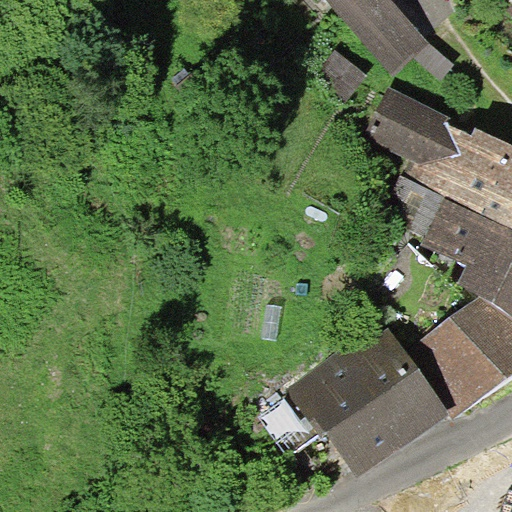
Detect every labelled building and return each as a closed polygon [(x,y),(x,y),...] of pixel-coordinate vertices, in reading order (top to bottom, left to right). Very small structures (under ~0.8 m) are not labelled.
[(327,0),(393,77),(414,57),(429,41),(392,0),(327,0)] [(456,66),(429,41),(414,57),(441,81),(456,66)] [(336,50),(314,80),(346,103),(367,73),(336,50)] [(410,159),(401,178),(511,231),(511,146),(473,128),(470,134),(447,123),(451,116),(392,87),(367,138),(410,159)] [(511,231),(401,178),(400,175),(381,213),(425,235),(422,243),(465,265),(455,286),(477,298),(511,315),(511,231)] [(511,315),(477,298),(406,352),(449,412),(451,419),(511,378),(511,315)] [(347,344),(285,388),(324,441),(330,437),(359,477),(449,412),(406,352),(389,327),(353,353),(347,344)]
